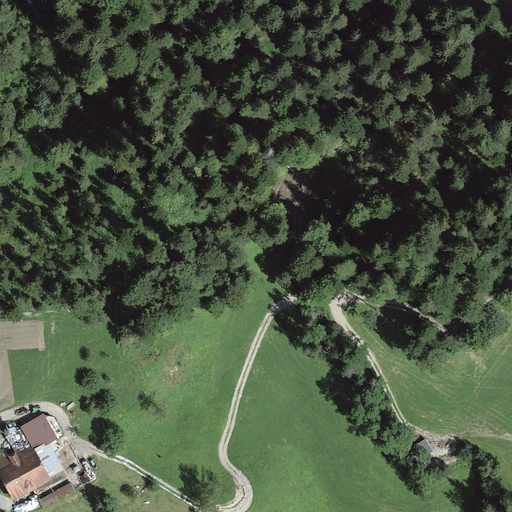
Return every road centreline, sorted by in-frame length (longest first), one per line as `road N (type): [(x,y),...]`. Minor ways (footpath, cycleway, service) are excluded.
road 1 (track): [(511,284),(461,321),(359,297),(300,298),(272,312),(227,432),(227,455),(247,491),(237,511)]
road 2 (track): [(336,298),(407,420),(422,431),(511,436)]
road 3 (track): [(201,511),(131,467),(71,448)]
